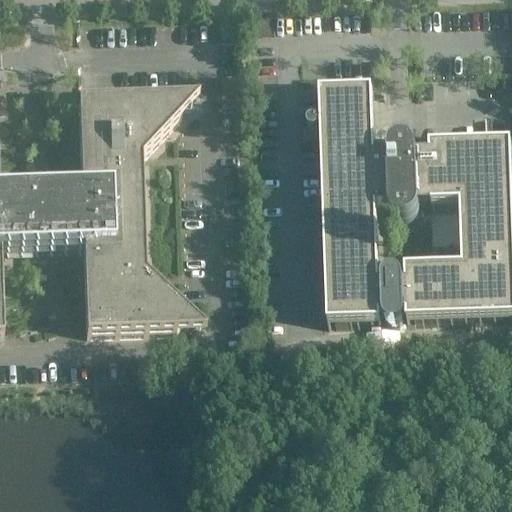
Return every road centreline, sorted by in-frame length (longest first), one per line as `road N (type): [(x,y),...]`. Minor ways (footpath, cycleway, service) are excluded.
road 1 (unclassified): [(0,12),(255,0)]
road 2 (unknown): [(389,0),(391,51),(490,46)]
